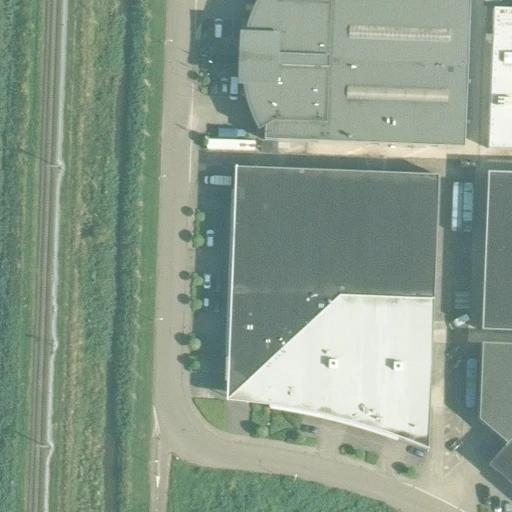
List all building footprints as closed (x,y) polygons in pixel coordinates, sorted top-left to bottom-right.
[(237,34),(236,57),(236,61),(466,69),(468,0),(255,0),(251,10),(246,21),(243,34),(237,34)] [(511,11),(492,10),(487,150),(511,150),(511,11)] [(256,132),(264,128),(263,142),(267,142),(463,149),(466,69),(236,61),(235,87),(241,87),(244,103),(249,117),(256,132)] [(227,359),(226,384),(225,402),(338,297),(433,301),(437,177),(236,169),(236,168),(234,168),(227,357),(226,357),(226,359),(227,359)] [(511,175),(487,175),(484,242),(480,331),(511,332),(511,175)] [(338,297),(225,402),(243,404),(243,403),(268,403),(268,409),(269,410),(269,407),(310,415),(350,424),(389,436),(427,451),(428,450),(427,449),(433,301),(338,297)] [(477,420),(505,445),(487,466),(511,486),(511,345),(480,344),(477,420)]
